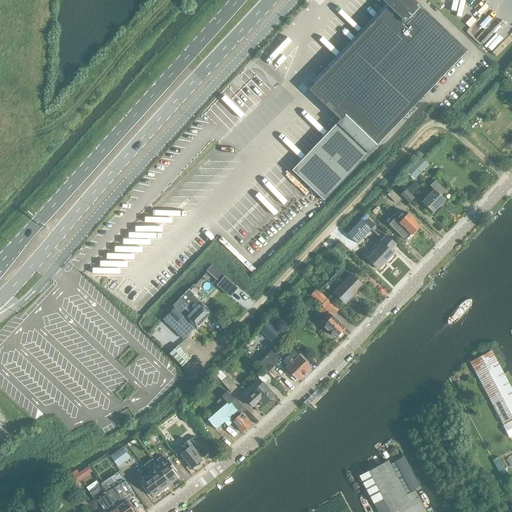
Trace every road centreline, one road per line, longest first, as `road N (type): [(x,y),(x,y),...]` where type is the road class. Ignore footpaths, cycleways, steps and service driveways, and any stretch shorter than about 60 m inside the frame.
road 1 (unclassified): [(163,511),(295,402),(511,178)]
road 2 (unclassified): [(0,318),(36,290),(294,0)]
road 3 (primary): [(0,298),(268,0)]
road 4 (primary): [(237,0),(0,261)]
